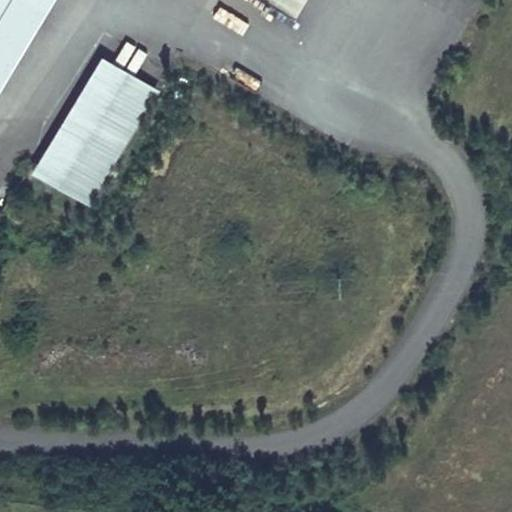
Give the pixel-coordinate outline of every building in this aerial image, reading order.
[(0,88),(49,6),(39,0),(11,0),(0,18),(0,88)] [(0,0),(0,18),(11,0),(39,0),(49,6),(52,0),(0,0)] [(227,8),(223,17),(250,30),(254,21),(227,8)] [(138,67),(144,49),(122,42),(117,60),(138,67)] [(155,90),(110,63),(42,174),(87,202),(155,90)]
